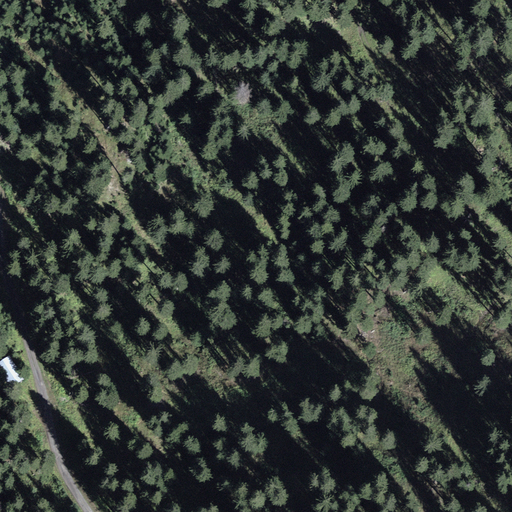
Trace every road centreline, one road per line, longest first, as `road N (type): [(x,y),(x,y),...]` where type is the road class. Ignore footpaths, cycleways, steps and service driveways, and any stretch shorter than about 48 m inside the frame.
road 1 (track): [(359,0),(359,29),(399,98),(435,201),(437,279)]
road 2 (track): [(0,250),(57,457),(88,511)]
